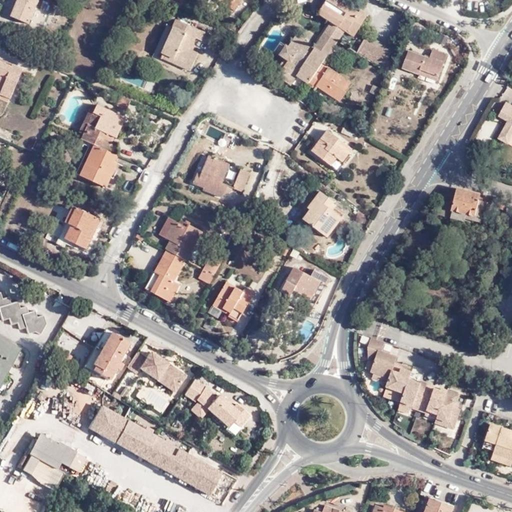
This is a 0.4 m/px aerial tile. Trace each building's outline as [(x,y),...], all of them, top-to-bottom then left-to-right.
[(34,7),(36,0),(17,0),(12,13),(27,21),(31,14),(32,14),(35,8),(34,7)] [(218,0),(217,1),(236,14),(244,0),(218,0)] [(361,13),(354,8),(345,2),(346,1),(345,0),(328,0),(316,20),(329,29),(334,22),(356,36),(370,15),(362,11),(361,13)] [(345,2),(354,8),(356,4),(349,0),(345,0),(346,1),(345,2)] [(167,50),(197,64),(201,56),(193,52),(203,31),(181,20),(167,50)] [(325,63),(341,41),(328,33),(317,50),(299,37),(292,48),(289,47),(283,56),(288,60),(284,66),(301,78),(304,74),(314,81),(321,70),(325,63)] [(367,38),(358,52),(383,68),(392,54),(367,38)] [(194,72),(197,64),(167,50),(165,54),(167,55),(177,60),(175,63),(194,72)] [(422,72),(441,78),(448,56),(435,51),(433,57),(432,60),(427,58),(411,52),(405,70),(421,76),(422,72)] [(0,55),(0,60),(7,63),(8,59),(0,55)] [(174,65),(175,63),(177,60),(167,55),(165,60),(174,65)] [(288,60),(283,56),(279,63),(284,66),(288,60)] [(7,63),(0,60),(0,91),(2,92),(5,85),(16,90),(25,69),(14,63),(13,66),(7,63)] [(332,69),(325,63),(321,70),(328,75),(332,69)] [(314,81),(311,85),(318,90),(320,88),(342,103),(355,84),(332,69),(328,75),(321,70),(314,81)] [(439,82),(441,78),(422,72),(421,76),(439,82)] [(301,78),(311,85),(314,81),(304,74),(301,78)] [(12,96),(16,90),(5,85),(2,92),(12,96)] [(383,90),(377,86),(373,94),(380,97),(383,90)] [(129,108),(132,101),(125,97),(123,100),(122,104),(129,108)] [(99,144),(113,151),(119,136),(121,137),(131,118),(102,105),(93,124),(95,125),(92,132),(90,131),(86,138),(99,144)] [(510,125),(511,122),(511,108),(505,105),(498,118),(508,123),(510,125)] [(511,136),(511,125),(510,125),(508,123),(498,140),(507,145),(511,136)] [(313,152),(333,167),(339,160),(342,162),(350,152),(343,147),(345,145),(329,132),(313,152)] [(366,136),(356,132),(353,138),(363,143),(366,136)] [(80,173),(84,175),(99,144),(86,138),(84,142),(92,146),(80,173)] [(117,162),(121,154),(113,151),(99,144),(84,175),(109,187),(121,164),(117,162)] [(233,190),(234,187),(223,181),(230,164),(219,160),(219,157),(218,156),(216,156),(213,157),(210,155),(203,171),(200,170),(194,183),(223,196),(225,192),(228,193),(231,193),(233,190)] [(339,160),(333,167),(340,173),(345,165),(342,162),(339,160)] [(241,170),(234,187),(243,191),(251,173),(241,170)] [(456,187),(452,218),(478,221),(483,191),(456,187)] [(303,220),(322,232),(328,222),(331,224),(338,213),(342,215),(344,212),(330,203),(333,199),(319,190),(307,208),(310,210),(303,220)] [(65,238),(77,244),(86,249),(91,241),(89,239),(95,227),(97,228),(102,219),(74,205),(65,222),(67,223),(72,226),(65,238)] [(260,209),(254,206),(251,213),(257,217),(260,209)] [(328,222),(322,232),(328,236),(342,215),(338,213),(331,224),(328,222)] [(168,237),(176,221),(170,217),(161,233),(168,237)] [(185,226),(187,222),(179,217),(176,221),(185,226)] [(167,249),(187,259),(203,231),(187,222),(185,226),(176,221),(168,237),(172,239),(166,248),(167,249)] [(73,250),(77,244),(65,238),(72,226),(67,223),(57,242),(73,250)] [(175,280),(187,259),(167,249),(155,272),(161,275),(153,291),(171,301),(177,291),(171,288),(175,280)] [(205,270),(216,276),(220,268),(209,262),(205,270)] [(315,268),(311,275),(295,265),(282,287),(311,304),(328,276),(315,268)] [(201,279),(212,284),(216,276),(205,270),(201,279)] [(161,275),(155,272),(147,288),(153,291),(161,275)] [(181,284),(175,280),(171,288),(177,291),(181,284)] [(234,295),(237,289),(228,284),(225,290),(234,295)] [(245,293),(237,289),(234,295),(225,290),(216,307),(226,312),(227,310),(233,314),(232,317),(241,322),(256,293),(247,288),(245,293)] [(30,331),(37,334),(44,324),(43,315),(35,316),(34,311),(26,312),(24,307),(17,308),(15,302),(8,303),(7,298),(0,299),(0,317),(3,317),(4,323),(12,321),(13,327),(20,325),(22,332),(30,331)] [(106,329),(96,346),(100,348),(110,331),(106,329)] [(100,348),(96,346),(87,361),(100,369),(97,373),(108,379),(116,366),(113,364),(117,357),(118,358),(120,355),(122,356),(130,343),(110,331),(100,348)] [(0,379),(6,367),(12,355),(8,353),(13,345),(0,337),(0,379)] [(385,343),(371,338),(364,358),(374,362),(371,372),(374,374),(382,376),(381,382),(388,384),(386,388),(404,394),(401,403),(412,407),(411,408),(426,414),(426,412),(438,416),(437,420),(447,424),(446,427),(453,430),(460,411),(457,410),(453,408),(455,403),(457,404),(459,397),(447,392),(446,394),(440,393),(434,390),(434,388),(420,383),(419,385),(414,384),(408,382),(409,380),(411,373),(407,371),(402,369),(403,366),(395,364),(397,358),(390,355),(381,352),(382,350),(385,343)] [(494,345),(484,343),(481,352),(491,355),(494,345)] [(8,353),(12,355),(17,347),(13,345),(8,353)] [(145,355),(137,350),(127,366),(136,372),(139,367),(174,391),(186,373),(149,349),(145,355)] [(116,366),(122,356),(120,355),(118,358),(117,357),(113,364),(116,366)] [(100,369),(87,361),(84,365),(97,373),(100,369)] [(382,376),(374,374),(372,379),(381,382),(382,376)] [(202,384),(193,378),(183,393),(192,399),(202,384)] [(203,386),(202,384),(192,399),(193,400),(203,386)] [(232,407),(229,404),(224,400),(217,394),(204,407),(227,427),(232,421),(239,426),(249,415),(236,403),(232,407)] [(412,407),(401,403),(399,407),(410,411),(411,408),(412,407)] [(426,412),(426,414),(425,416),(437,420),(438,416),(426,412)] [(143,457),(155,435),(151,433),(152,430),(145,426),(143,429),(127,419),(114,442),(143,457)] [(511,432),(490,425),(484,441),(496,445),(494,450),(490,460),(510,466),(511,459),(511,432)] [(30,453),(33,454),(40,458),(59,468),(62,461),(69,465),(77,451),(41,431),(30,453)] [(143,457),(208,494),(220,472),(171,444),(172,442),(165,439),(164,440),(155,435),(143,457)] [(15,444),(4,437),(0,444),(11,451),(15,444)] [(496,445),(484,441),(483,446),(494,450),(496,445)] [(40,458),(33,454),(25,468),(32,472),(40,458)] [(77,472),(63,464),(60,468),(75,477),(77,472)] [(218,495),(227,476),(221,473),(211,492),(218,495)] [(429,498),(424,511),(450,511),(453,506),(429,498)] [(169,500),(164,511),(165,511),(176,511),(179,505),(169,500)]
